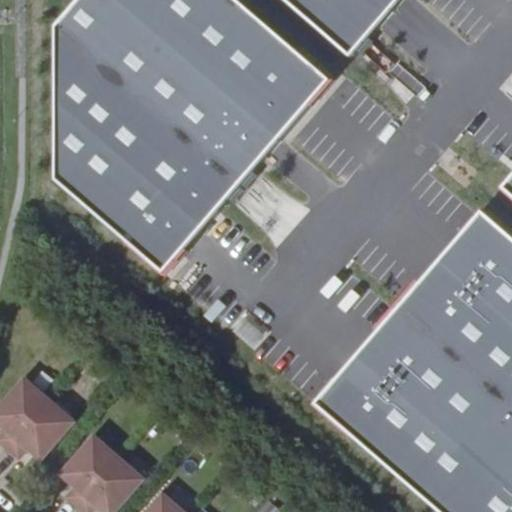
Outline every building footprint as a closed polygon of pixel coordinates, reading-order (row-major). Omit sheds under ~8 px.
[(231,0),(83,0),(58,30),(59,184),(168,276),(331,85),(231,0)] [(401,0),(288,0),(353,56),(401,0)] [(511,511),(511,239),(486,216),(421,290),(415,285),(375,332),(382,337),(321,408),(442,511),(511,511)] [(26,380),(0,409),(0,423),(6,429),(0,436),(0,443),(19,460),(29,449),(42,460),(75,423),(26,380)] [(95,438),(62,475),(76,487),(66,498),(81,511),(93,511),(98,507),(104,511),(116,511),(144,480),(95,438)] [(182,511),(164,496),(149,511),(182,511)]
